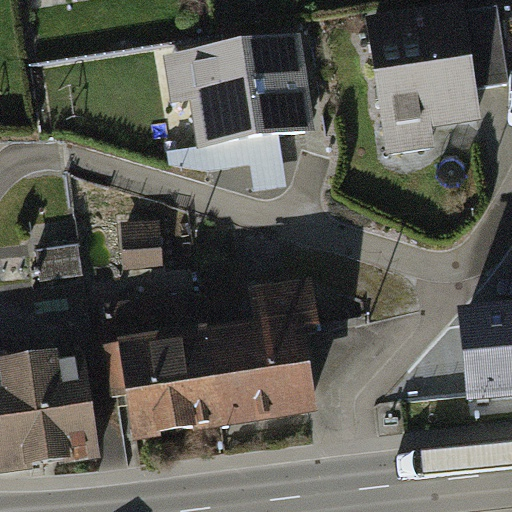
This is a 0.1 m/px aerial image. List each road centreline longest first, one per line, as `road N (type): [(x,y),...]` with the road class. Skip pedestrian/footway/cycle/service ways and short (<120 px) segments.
road 1 (residential): [(352,491),(348,406),(445,323),(511,206)]
road 2 (primary): [(193,511),(352,491)]
road 3 (primary): [(352,491),(511,474)]
